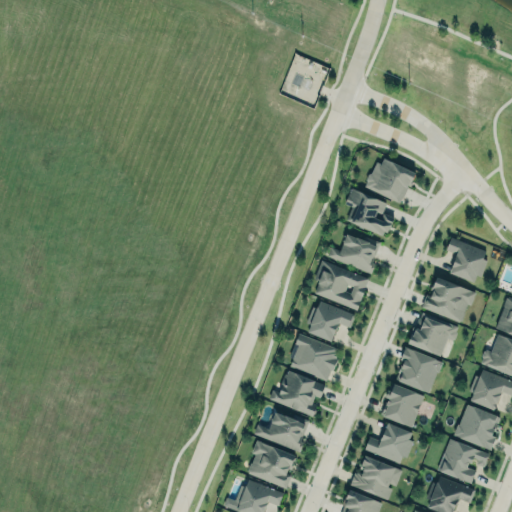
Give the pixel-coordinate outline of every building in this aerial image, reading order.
[(364,186),(400,202),(414,171),(378,155),(364,186)] [(381,235),(344,219),(350,206),(343,203),(350,187),(385,202),(381,211),(392,216),(386,232),(383,231),(381,235)] [(369,271),(380,242),(363,235),(362,239),(345,233),(339,249),(329,246),(326,256),(369,271)] [(450,236),(484,250),(481,258),(486,260),(479,276),(475,274),(472,281),(448,272),(455,253),(445,249),(450,236)] [(311,293),(356,309),(368,277),(323,261),(311,293)] [(422,308),(461,322),(472,290),(434,276),(422,308)] [(511,334),(494,327),(503,306),(500,305),(505,294),(511,296),(511,334)] [(319,299),(315,307),(311,305),(304,321),(309,323),(306,330),(329,340),(337,321),(347,325),(352,313),(319,299)] [(439,355),(446,337),(452,339),(457,326),(420,312),(408,343),(439,355)] [(286,365),(327,380),(338,347),(297,333),(286,365)] [(496,333),(511,339),(511,374),(480,362),(481,357),(480,355),(482,349),(485,349),(490,350),(496,333)] [(404,346),(442,361),(438,372),(436,371),(427,393),(397,381),(398,379),(395,376),(399,365),(402,366),(404,360),(399,358),(404,346)] [(511,395),(511,392),(511,380),(480,368),(469,400),(493,409),(500,391),(511,395)] [(287,369),(285,373),(283,373),(279,382),(280,383),(278,390),(271,388),(267,397),(289,406),(289,407),(295,409),(295,408),(310,415),(311,413),(313,412),(315,409),(314,406),(315,403),(311,401),(313,395),(318,397),(324,383),(287,369)] [(389,381),(422,394),(409,427),(381,416),(382,415),(379,414),(384,402),(385,402),(387,398),(383,396),(389,381)] [(499,414),(463,404),(454,437),(491,447),(494,435),(493,435),(499,414)] [(273,410),(291,417),(292,413),(307,419),(299,440),(302,442),(299,451),(251,432),(255,422),(266,427),(273,410)] [(386,422),(410,431),(408,436),(407,438),(411,440),(405,457),(401,455),(398,462),(363,448),(365,443),(368,435),(378,439),(379,437),(380,437),(381,434),(384,428),(386,422)] [(448,438),(437,468),(439,469),(438,470),(470,482),(475,469),(466,466),(467,462),(470,463),(472,458),(476,459),(475,463),(482,466),(488,453),(448,438)] [(255,439),(294,454),(289,465),(291,465),(289,469),(286,467),(284,473),(288,474),(284,487),(246,472),(247,470),(245,470),(249,461),(250,461),(253,454),(249,452),(255,439)] [(363,454),(358,467),(362,469),(361,473),(355,471),(355,472),(352,471),(347,485),(386,499),(390,487),(386,486),(388,482),(394,485),(401,469),(363,454)] [(438,474),(475,489),(469,502),(457,497),(451,511),(440,511),(426,506),(429,497),(425,495),(431,480),(435,481),(438,474)] [(282,491),(246,478),(242,489),(237,487),(233,499),(225,496),(222,505),(241,511),(261,511),(266,501),(277,505),(282,491)] [(348,489),(380,502),(375,511),(339,511),(342,505),(340,504),(344,495),(345,496),(348,489)]
